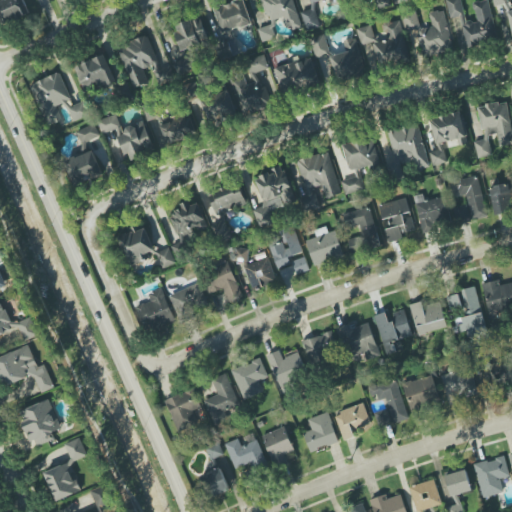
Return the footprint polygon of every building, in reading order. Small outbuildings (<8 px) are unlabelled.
[(0,0),(0,21),(2,26),(30,16),(23,0),(0,0)] [(240,0),(215,8),(222,32),(251,22),(244,0),(240,0)] [(302,27),(293,0),(261,0),(269,22),(284,17),(289,32),(302,27)] [(488,0),(485,0),(472,3),(476,20),(466,22),(461,0),(445,0),(450,19),(460,16),(467,47),(497,40),(488,0)] [(511,10),(510,10),(508,0),(494,0),(499,30),(511,28),(511,30),(511,10)] [(302,12),(306,31),(320,28),(316,9),(302,12)] [(402,15),(405,33),(419,30),(424,56),(454,50),(446,10),(429,13),(431,26),(420,29),(417,12),(402,15)] [(174,24),(181,51),(209,44),(202,17),(174,24)] [(360,28),(369,68),(409,60),(401,20),(382,24),(384,32),(388,32),(390,40),(375,43),(371,25),(360,28)] [(356,37),(343,41),(346,53),(331,57),(326,34),(311,38),(321,73),(332,71),(334,81),(365,73),(356,37)] [(149,83),(144,70),(158,64),(148,36),(117,47),(133,89),(149,83)] [(74,65),(83,93),(115,83),(106,55),(74,65)] [(230,80),(243,116),(272,106),(265,86),(260,87),(255,73),(269,69),(264,55),(242,62),(246,74),(230,80)] [(273,70),(282,95),(320,81),(311,56),(273,70)] [(72,122),(89,116),(84,101),(72,106),(61,73),(30,84),(45,127),(62,121),(57,106),(66,103),(72,122)] [(200,97),(207,123),(236,116),(229,90),(200,97)] [(511,133),(508,101),(478,106),(483,140),(475,141),(477,157),(491,155),(489,135),(498,134),(499,146),(511,144),(511,133)] [(429,119),(436,147),(467,140),(461,112),(429,119)] [(102,134),(121,127),(116,114),(97,121),(102,134)] [(197,135),(190,115),(160,125),(167,145),(197,135)] [(126,134),(120,136),(127,161),(154,153),(145,121),(124,127),(126,134)] [(429,167),(418,123),(387,130),(395,161),(386,164),(389,176),(402,173),(399,160),(410,157),(414,171),(429,167)] [(100,136),(93,124),(76,133),(85,150),(90,147),(88,142),(100,136)] [(343,145),(349,172),(379,165),(373,138),(343,145)] [(434,166),(447,162),(442,146),(428,150),(434,166)] [(64,162),(74,186),(103,174),(93,150),(64,162)] [(326,199),(341,194),(327,151),(297,161),(306,190),(321,185),(326,199)] [(296,202),(283,167),(255,177),(265,206),(254,210),(260,226),(273,221),(269,211),(296,202)] [(341,181),(345,194),(363,190),(359,176),(341,181)] [(466,195),(471,220),(487,216),(478,176),(453,181),(457,197),(466,195)] [(217,215),(247,204),(239,182),(209,193),(217,215)] [(494,215),(511,211),(511,205),(508,184),(489,187),(494,215)] [(435,230),(433,224),(449,219),(443,196),(415,204),(423,233),(435,230)] [(379,204),(382,220),(391,217),(393,228),(385,229),(388,243),(403,239),(402,234),(414,231),(407,198),(379,204)] [(180,243),(171,245),(176,260),(192,255),(186,235),(207,228),(199,203),(190,206),(189,201),(179,204),(181,209),(170,213),(180,243)] [(453,208),(455,222),(469,219),(466,205),(453,208)] [(343,214),(347,228),(359,225),(362,235),(347,240),(351,254),(380,246),(369,207),(343,214)] [(291,264),(288,257),(303,252),(294,227),(280,232),(283,242),(269,247),(277,269),(291,264)] [(336,230),(328,232),(326,227),(314,231),(316,237),(306,240),(314,266),(344,257),(336,230)] [(128,266),(145,261),(143,254),(153,251),(147,228),(136,231),(136,230),(119,235),(128,266)] [(175,265),(170,248),(157,251),(161,268),(175,265)] [(248,249),(234,249),(234,263),(248,263),(248,249)] [(310,271),(304,256),(292,261),(297,275),(310,271)] [(250,289),(275,283),(270,259),(245,264),(250,289)] [(224,289),(229,303),(242,298),(230,262),(202,272),(209,294),(224,289)] [(511,311),(511,306),(511,300),(511,282),(500,284),(499,281),(483,282),(487,314),(511,311)] [(206,304),(198,283),(169,295),(177,315),(206,304)] [(135,308),(147,333),(175,320),(161,288),(148,294),(151,301),(135,308)] [(447,295),(451,315),(453,314),(457,333),(466,331),(468,338),(486,333),(475,288),(447,295)] [(0,335),(18,327),(24,342),(38,335),(30,317),(12,325),(2,301),(0,302),(0,335)] [(374,315),(386,355),(401,351),(397,340),(412,336),(404,310),(389,315),(388,311),(374,315)] [(380,356),(369,322),(356,327),(355,322),(339,328),(349,357),(363,352),(366,361),(380,356)] [(340,352),(332,331),(303,342),(311,363),(340,352)] [(45,364),(37,367),(29,346),(0,356),(0,377),(4,387),(33,375),(40,393),(54,388),(45,364)] [(298,350),(282,356),(280,350),(267,355),(279,386),(307,375),(298,350)] [(258,381),(267,378),(261,359),(232,369),(242,400),(262,393),(258,381)] [(442,376),(449,403),(478,395),(471,368),(442,376)] [(238,406),(228,374),(212,379),(217,396),(205,400),(213,426),(228,421),(225,411),(238,406)] [(411,415),(427,412),(426,405),(439,402),(434,376),(404,382),(411,415)] [(371,397),(377,395),(379,402),(387,399),(395,424),(409,420),(396,379),(368,387),(371,397)] [(166,399),(177,431),(199,422),(195,410),(200,408),(193,390),(166,399)] [(35,448),(55,439),(52,432),(61,428),(49,399),(19,412),(35,448)] [(373,427),(363,402),(334,414),(343,438),(373,427)] [(393,424),(389,411),(376,414),(380,428),(393,424)] [(311,430),(304,432),(310,451),(338,443),(329,412),(308,419),(311,430)] [(288,464),(285,454),(294,451),(286,427),(263,434),(273,468),(288,464)] [(268,466),(253,433),(225,445),(235,469),(250,462),(255,472),(268,466)] [(87,456),(80,438),(65,444),(72,461),(44,472),(56,501),(82,491),(71,462),(87,456)] [(207,447),(211,459),(223,455),(219,443),(207,447)] [(482,498),(503,492),(500,479),(510,476),(505,456),(474,464),(482,498)] [(212,497),(230,490),(221,467),(203,475),(212,497)] [(462,511),(459,494),(472,491),(467,470),(446,475),(453,505),(449,506),(450,511),(462,511)] [(417,511),(442,504),(434,479),(409,488),(416,511),(417,511)] [(373,511),(407,511),(401,494),(387,499),(386,494),(370,500),(373,511)] [(366,511),(364,503),(350,508),(351,511),(366,511)]
